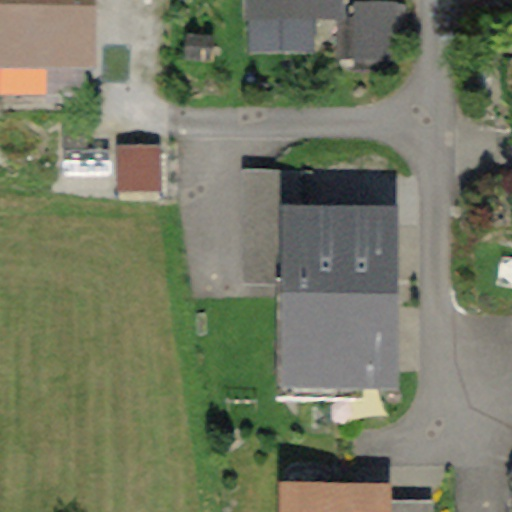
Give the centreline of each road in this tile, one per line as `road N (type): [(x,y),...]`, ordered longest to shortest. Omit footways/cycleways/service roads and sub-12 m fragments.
road 1 (residential): [(438,112),(433,430)]
road 2 (residential): [(438,112),(164,109)]
